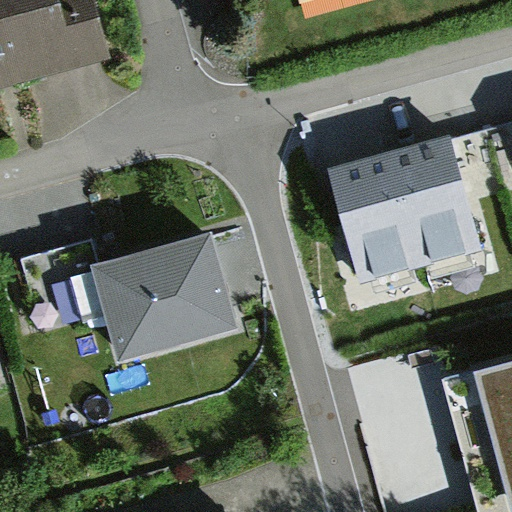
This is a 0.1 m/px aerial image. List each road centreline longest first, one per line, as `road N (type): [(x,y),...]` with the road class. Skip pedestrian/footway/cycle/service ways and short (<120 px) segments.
road 1 (residential): [(211,118),(259,185),(348,511)]
road 2 (residential): [(211,118),(511,39)]
road 3 (residential): [(0,178),(211,118)]
road 4 (residential): [(154,0),(167,47),(211,118)]
